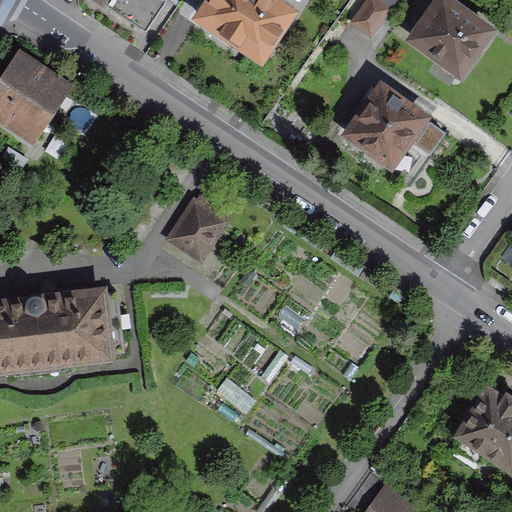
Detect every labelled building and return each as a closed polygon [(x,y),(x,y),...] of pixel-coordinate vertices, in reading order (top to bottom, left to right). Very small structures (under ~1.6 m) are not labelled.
[(273,0),(210,0),(199,16),(261,57),(291,12),(273,0)] [(394,0),(369,0),(353,22),(370,34),(394,0)] [(490,30),(447,0),(439,0),(412,38),(460,72),(477,48),(486,46),(486,35),(490,30)] [(21,49),(0,81),(0,119),(37,144),(75,84),(21,49)] [(352,130),(349,133),(390,162),(408,138),(429,153),(444,132),(382,88),(371,103),(363,97),(343,124),(352,130)] [(195,195),(167,240),(205,264),(233,219),(195,195)] [(114,286),(0,301),(0,375),(124,358),(114,286)] [(511,399),(493,386),(459,436),(511,472),(511,399)] [(425,511),(388,484),(367,511),(425,511)]
